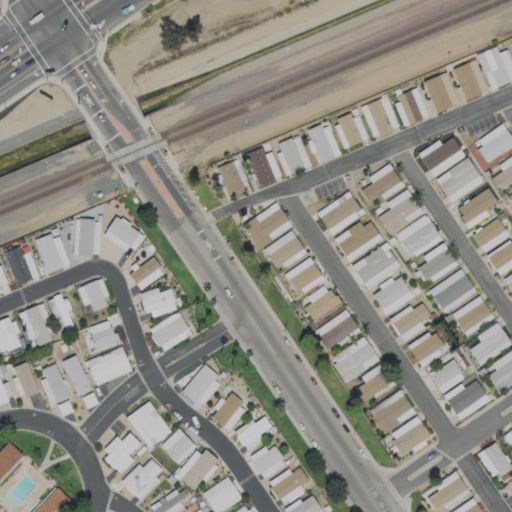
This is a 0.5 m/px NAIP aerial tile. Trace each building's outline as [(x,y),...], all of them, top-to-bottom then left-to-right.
[(511,79),(511,67),(504,49),(497,52),(494,46),(474,54),(489,89),(511,79)] [(463,100),(486,91),(473,59),(450,68),(463,100)] [(430,114),(456,104),(444,72),(421,81),(428,100),(425,101),(430,114)] [(403,126),(426,116),(414,87),(391,97),(403,126)] [(358,106),(371,138),(397,129),(384,96),(358,106)] [(356,112),(331,120),(340,147),(365,140),(356,112)] [(305,130),(308,139),(304,141),(309,153),(314,151),(318,162),(338,155),(326,122),(305,130)] [(473,140),(484,161),(511,146),(511,142),(502,124),(473,140)] [(276,144),(279,151),(274,153),(283,175),(308,165),(296,135),(276,144)] [(430,176),(463,156),(451,136),(439,144),(437,140),(416,153),(430,176)] [(269,151),(261,154),(258,147),(244,153),(257,187),(280,178),(269,151)] [(511,153),(496,165),(500,171),(491,177),(499,189),(508,183),(511,187),(511,186),(511,153)] [(433,177),(447,202),(480,183),(467,158),(433,177)] [(214,167),(217,175),(212,176),(217,188),(222,185),(227,197),(243,190),(230,161),(214,167)] [(359,189),(366,202),(378,195),(380,199),(401,187),(387,164),(366,176),(370,183),(359,189)] [(454,208),(466,228),(487,215),(483,209),(495,202),(486,187),(454,208)] [(388,209),(375,216),(386,235),(419,215),(404,189),(384,202),(388,209)] [(240,224),(254,248),(289,227),(275,203),(240,224)] [(406,257),(439,242),(427,216),(395,231),(406,257)] [(132,253),(142,234),(112,217),(101,236),(132,253)] [(507,236),(495,218),(470,234),(481,252),(507,236)] [(99,220),(73,219),(71,255),(98,256),(99,220)] [(331,238),(346,261),(380,239),(368,221),(360,226),(357,222),(331,238)] [(274,270),(303,254),(291,231),(262,247),(274,270)] [(44,272),(66,266),(57,236),(35,242),(44,272)] [(511,265),(511,238),(484,256),(496,275),(511,265)] [(398,266),(383,243),(349,265),(364,289),(398,266)] [(424,262),(416,266),(424,282),(455,267),(443,243),(420,255),(424,262)] [(19,254),(17,246),(2,251),(12,284),(36,278),(28,252),(19,254)] [(138,290),(162,273),(150,257),(127,274),(138,290)] [(296,295),(321,279),(308,257),(282,273),(296,295)] [(442,313),(474,291),(458,268),(426,290),(442,313)] [(511,270),(501,278),(511,295),(511,270)] [(376,286),(378,290),(371,294),(382,314),(411,298),(397,274),(376,286)] [(105,306),(102,297),(106,296),(101,279),(75,286),(81,305),(89,303),(91,310),(105,306)] [(305,297),(308,302),(301,307),(312,322),(338,304),(324,284),(305,297)] [(138,293),(147,318),(175,309),(168,288),(156,292),(155,288),(138,293)] [(57,330),(71,325),(68,316),(70,315),(61,293),(45,299),(57,330)] [(464,336),(491,318),(477,295),(449,313),(464,336)] [(36,345),(53,340),(42,303),(17,311),(26,341),(34,338),(36,345)] [(387,319),(400,341),(422,327),(418,321),(427,315),(419,303),(410,309),(408,306),(387,319)] [(312,331),(324,349),(356,327),(343,309),(312,331)] [(146,329),(160,352),(190,334),(176,311),(146,329)] [(0,320),(0,350),(5,348),(8,357),(28,350),(24,338),(18,340),(9,317),(0,320)] [(94,348),(115,342),(108,320),(87,326),(94,348)] [(468,347),(475,363),(508,348),(497,323),(474,334),(478,343),(468,347)] [(444,348),(431,329),(406,346),(418,365),(444,348)] [(342,381),(377,361),(362,336),(328,357),(342,381)] [(129,370),(119,346),(84,361),(94,385),(129,370)] [(493,370),(485,375),(496,392),(511,382),(511,348),(489,363),(493,370)] [(61,360),(74,396),(88,391),(75,355),(61,360)] [(462,380),(452,360),(428,371),(437,392),(462,380)] [(35,392),(27,361),(10,366),(13,377),(11,378),(16,398),(35,392)] [(38,380),(48,405),(68,397),(53,363),(39,369),(43,378),(38,380)] [(359,376),(362,382),(353,388),(362,401),(390,382),(378,364),(359,376)] [(220,381),(201,365),(180,390),(199,406),(220,381)] [(456,420),(487,401),(474,380),(461,388),(458,384),(441,395),(456,420)] [(0,402),(12,400),(8,381),(0,382),(0,402)] [(413,413),(398,389),(365,410),(381,434),(413,413)] [(225,392),(207,417),(227,431),(244,406),(225,392)] [(170,432),(147,401),(123,418),(146,449),(170,432)] [(269,427),(263,416),(252,423),(250,419),(232,431),(245,450),(260,440),(257,434),(269,427)] [(423,444),(420,440),(427,436),(415,416),(386,434),(399,455),(410,448),(412,451),(423,444)] [(511,427),(501,434),(511,452),(511,427)] [(158,446),(175,464),(194,446),(176,428),(158,446)] [(114,436),(98,452),(119,472),(131,460),(127,455),(138,443),(127,432),(119,440),(114,436)] [(0,476),(20,455),(6,441),(0,447),(0,476)] [(510,466),(493,441),(474,454),(491,479),(510,466)] [(174,474),(192,490),(217,461),(200,446),(174,474)] [(265,451),(262,447),(247,456),(262,479),(284,465),(272,446),(265,451)] [(152,476),(159,469),(148,459),(140,467),(137,464),(118,481),(137,500),(157,481),(152,476)] [(305,480),(298,467),(289,472),(287,469),(266,482),(280,506),(302,492),(298,485),(305,480)] [(467,493),(455,474),(422,493),(433,510),(442,504),(443,507),(467,493)] [(200,491),(211,511),(216,511),(239,500),(227,477),(200,491)] [(59,511),(70,502),(55,487),(31,511),(58,511),(59,511),(58,511),(59,511)] [(185,496),(180,487),(148,506),(152,511),(174,511),(182,507),(178,500),(185,496)] [(283,511),(318,511),(318,510),(320,509),(309,495),(300,502),(297,498),(282,509),(283,511)] [(251,511),(254,511),(249,503),(234,511),(251,511)]
